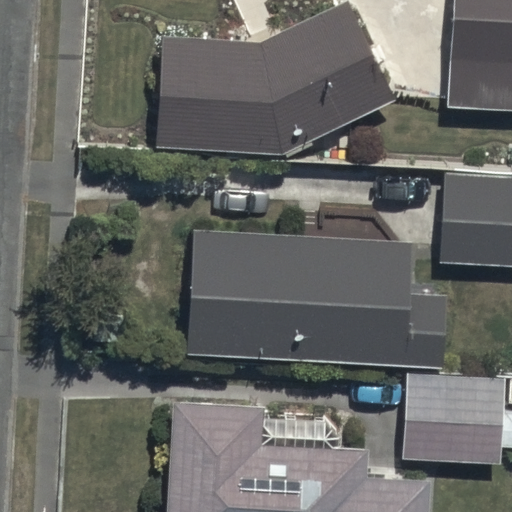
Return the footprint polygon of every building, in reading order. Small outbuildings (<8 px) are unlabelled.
[(155,17),(145,125),(278,137),(390,82),(350,0),(309,0),(257,26),(155,17)] [(511,0),(448,0),(444,102),(511,105),(511,0)] [(511,160),(440,157),(437,249),(511,252),(511,160)] [(170,335),(436,350),(441,278),(406,277),(409,228),(177,214),(170,335)] [(511,370),(401,363),(396,445),(498,453),(499,437),(511,437),(511,370)] [(169,388),(163,511),(422,511),(424,469),(366,466),(367,435),(319,433),(320,409),(261,406),(261,392),(169,388)]
